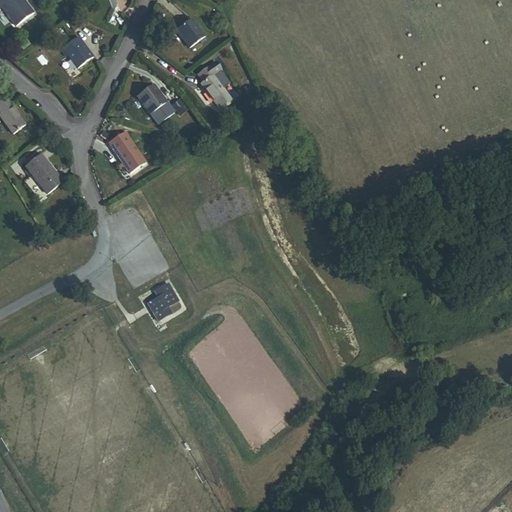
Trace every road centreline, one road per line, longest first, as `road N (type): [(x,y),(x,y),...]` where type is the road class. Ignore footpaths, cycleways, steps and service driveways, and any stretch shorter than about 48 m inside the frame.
road 1 (unclassified): [(0,313),(99,261),(103,231),(77,146)]
road 2 (unclassified): [(77,146),(142,0)]
